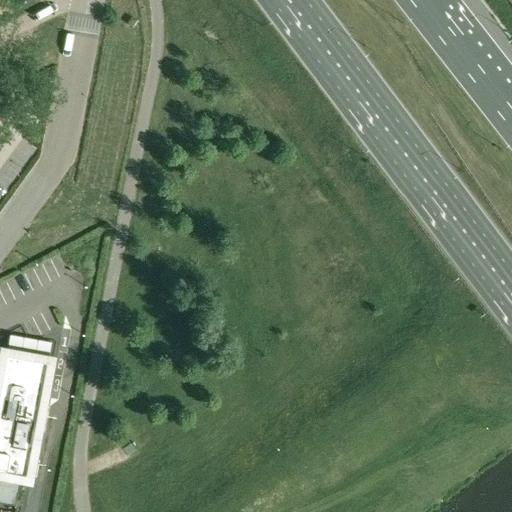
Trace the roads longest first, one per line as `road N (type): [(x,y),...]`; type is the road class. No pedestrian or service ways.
road 1 (primary): [(298,0),(511,281)]
road 2 (primary): [(511,117),(419,0)]
